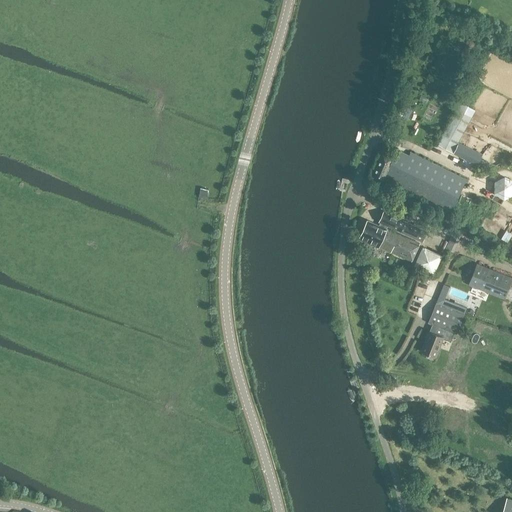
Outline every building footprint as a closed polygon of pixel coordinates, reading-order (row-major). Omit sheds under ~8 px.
[(459,102),(456,109),(437,144),(453,153),(477,165),(480,160),(482,154),(459,143),(476,110),(459,102)] [(403,104),(399,115),(408,119),(413,108),(403,104)] [(408,155),(398,150),(394,158),(382,154),(372,178),(382,182),(382,180),(450,213),(467,179),(410,152),(408,155)] [(511,179),(506,177),(495,182),(495,195),(506,200),(511,195),(511,179)] [(202,187),(200,196),(209,198),(210,188),(202,187)] [(380,222),(380,223),(422,242),(427,231),(384,212),(379,222),(380,222)] [(387,228),(379,225),(367,220),(359,239),(378,248),(379,247),(411,262),(419,243),(387,229),(387,228)] [(453,230),(445,246),(454,250),(462,234),(453,230)] [(423,246),(415,266),(434,275),(442,255),(423,246)] [(511,280),(511,277),(476,263),(468,285),(504,299),(511,280)] [(472,295),(443,284),(428,323),(432,324),(421,350),(436,357),(443,339),(450,342),(454,333),(456,334),(472,295)] [(458,368),(458,384),(470,384),(470,397),(488,405),(496,388),(484,384),(484,368),(501,354),(470,340),(470,368),(458,368)] [(484,368),(484,384),(497,388),(488,405),(509,415),(511,407),(511,405),(504,402),(509,393),(511,394),(511,359),(509,358),(511,353),(504,349),(501,355),(484,368)] [(511,511),(511,499),(506,498),(502,511),(511,511)]
